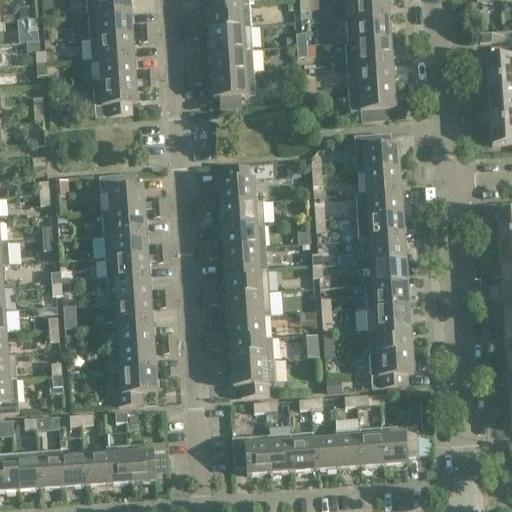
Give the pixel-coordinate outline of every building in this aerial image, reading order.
[(130,14),(129,0),(86,0),(87,17),(130,14)] [(205,0),(206,10),(241,8),(241,7),(249,6),(253,6),(252,0),(205,0)] [(343,0),(346,23),(388,20),(386,0),(343,0)] [(300,15),(310,15),(309,2),(299,2),(300,15)] [(250,30),(249,6),(241,7),(241,8),(206,10),(208,33),(250,30)] [(52,7),(42,8),(43,20),(53,19),(52,7)] [(33,10),(19,11),(20,22),(34,21),(33,10)] [(132,38),(130,14),(87,17),(89,41),(132,38)] [(388,20),(346,23),(347,46),(390,43),(388,20)] [(27,35),(37,34),(36,22),(26,23),(27,35)] [(184,34),(198,33),(198,24),(184,25),(184,34)] [(155,36),(154,27),(140,28),(141,37),(155,36)] [(209,55),(244,53),(252,52),(250,30),(208,33),(209,55)] [(199,42),(198,33),(184,34),(185,43),(199,42)] [(511,43),(511,33),(502,34),(503,44),(511,43)] [(491,44),(503,44),(502,34),(491,35),(491,44)] [(491,44),(491,35),(479,36),(479,45),(491,44)] [(141,37),(141,46),(156,45),(155,36),(141,37)] [(305,37),(295,38),(296,49),(306,49),(305,37)] [(89,41),(91,64),(98,64),(133,61),(132,38),(89,41)] [(390,43),(347,46),(345,46),(346,69),(356,68),(391,66),(390,43)] [(297,61),(307,61),(306,49),(296,49),(297,61)] [(244,53),(209,55),(211,77),(253,74),(252,52),(244,53)] [(45,55),(35,56),(36,67),(46,67),(45,55)] [(511,80),(511,57),(485,60),(487,82),(511,80)] [(135,84),(135,83),(133,61),(98,64),(100,85),(100,86),(135,84)] [(393,88),(391,66),(356,68),(358,90),(393,88)] [(37,79),(47,78),(46,67),(36,67),(37,79)] [(188,79),(202,78),(201,70),(187,71),(188,79)] [(158,81),(157,73),(143,74),(144,82),(158,81)] [(253,74),(211,77),(212,101),(219,101),(219,113),(241,111),(240,99),(247,99),(255,98),(253,74)] [(202,87),(202,78),(188,79),(188,88),(202,87)] [(511,80),(487,82),(488,104),(511,102),(511,80)] [(100,85),(92,85),(95,121),(131,119),(130,107),(136,106),(135,90),(144,89),(145,91),(159,90),(158,81),(144,82),(135,83),(135,84),(100,86),(100,85)] [(315,93),(314,82),(304,82),(305,94),(315,93)] [(395,111),(393,88),(358,90),(348,91),(350,114),(360,114),(360,126),(389,124),(388,112),(395,111)] [(305,94),(306,106),(316,105),(315,93),(305,94)] [(42,100),(32,101),(33,113),(43,112),(42,100)] [(511,124),(511,102),(488,104),(490,126),(511,124)] [(34,125),(44,124),(43,112),(33,113),(34,125)] [(59,114),(49,115),(50,124),(60,124),(59,114)] [(511,124),(490,126),(491,148),(511,146),(511,124)] [(391,149),(390,137),(353,140),(356,175),(364,174),(364,175),(399,173),(397,149),(391,149)] [(46,176),(45,161),(32,161),(33,176),(46,176)] [(311,178),(321,177),(321,166),(311,166),(311,178)] [(224,183),(218,184),(220,206),(255,204),(252,169),(223,171),(224,183)] [(400,194),(399,173),(364,175),(365,196),(400,194)] [(167,211),(166,202),(152,203),(152,205),(143,206),(142,189),(136,190),(135,177),(99,180),(99,193),(107,193),(109,214),(144,212),(144,213),(153,212),(167,211)] [(321,177),(311,178),(312,190),(322,189),(321,177)] [(278,192),(277,178),(254,179),(255,194),(278,192)] [(49,196),(48,184),(38,185),(39,197),(49,196)] [(365,196),(355,197),(357,221),(367,220),(402,218),(400,194),(365,196)] [(39,197),(40,209),(50,208),(49,196),(39,197)] [(211,208),(210,199),(196,200),(196,209),(211,208)] [(262,204),(255,204),(220,206),(221,230),(256,228),(264,228),(262,204)] [(196,209),(197,218),(211,217),(211,208),(196,209)] [(154,221),(168,220),(167,211),(153,212),(154,221)] [(324,223),(324,211),(314,212),(314,224),(324,223)] [(109,214),(100,215),(102,238),(145,236),(144,213),(144,212),(109,214)] [(511,236),(511,214),(496,215),(497,237),(511,236)] [(367,220),(357,221),(358,243),(368,242),(403,240),(402,218),(367,220)] [(314,224),(315,236),(325,235),(324,223),(314,224)] [(256,228),(221,230),(223,252),(258,250),(265,249),(264,228),(256,228)] [(51,230),(41,231),(42,243),(52,242),(51,230)] [(147,258),(145,236),(102,238),(103,261),(147,258)] [(511,236),(497,237),(499,259),(511,258),(511,236)] [(405,263),(403,240),(368,242),(370,265),(405,263)] [(43,254),(53,254),(52,242),(42,243),(43,254)] [(1,269),(9,268),(7,244),(0,244),(0,267),(1,268),(1,269)] [(214,253),(213,245),(199,246),(200,254),(214,253)] [(170,256),(170,248),(155,249),(156,257),(170,256)] [(258,250),(223,252),(224,275),(259,273),(267,272),(265,249),(258,250)] [(200,254),(200,263),(214,262),(214,253),(200,254)] [(148,280),(147,265),(157,264),(157,266),(171,265),(170,256),(156,257),(147,258),(103,261),(105,283),(113,283),(148,280)] [(321,269),(320,257),(310,258),(311,269),(321,269)] [(511,258),(499,259),(501,281),(511,280),(511,258)] [(407,286),(405,263),(370,265),(372,288),(407,286)] [(311,269),(312,281),(322,280),(321,269),(311,269)] [(226,298),(269,295),(267,272),(259,273),(224,275),(226,298)] [(60,274),(50,275),(51,287),(61,286),(60,274)] [(113,283),(115,307),(150,304),(148,280),(113,283)] [(502,302),(511,301),(511,280),(501,281),(502,302)] [(51,287),(52,299),(62,298),(61,286),(51,287)] [(408,309),(407,286),(372,288),(364,289),(366,312),(408,309)] [(202,291),(203,300),(217,299),(216,290),(202,291)] [(159,294),(159,303),(173,302),(173,293),(159,294)] [(228,321),(263,319),(270,319),(269,295),(226,298),(228,321)] [(217,308),(217,299),(203,300),(203,309),(217,308)] [(503,324),(511,323),(511,301),(502,302),(503,324)] [(173,302),(159,303),(160,312),(174,311),(173,302)] [(330,315),(330,303),(319,303),(320,315),(330,315)] [(117,329),(152,327),(150,304),(115,307),(117,329)] [(375,334),(410,332),(408,309),(366,312),(367,335),(375,334)] [(320,315),(321,327),(331,326),(330,315),(320,315)] [(228,321),(229,343),(264,341),(263,319),(228,321)] [(58,321),(48,322),(48,333),(58,333),(58,321)] [(505,346),(511,345),(511,323),(503,324),(505,346)] [(118,352),(153,350),(152,327),(117,329),(118,352)] [(375,334),(367,335),(369,357),(376,357),(411,354),(410,332),(375,334)] [(49,345),(59,345),(58,333),(48,333),(49,345)] [(205,337),(206,345),(220,344),(219,336),(205,337)] [(318,360),(316,338),(305,339),(306,361),(318,360)] [(162,349),(176,347),(176,339),(162,340),(162,349)] [(229,343),(231,366),(273,363),(272,340),(264,341),(229,343)] [(221,353),(220,344),(206,345),(207,354),(221,353)] [(176,347),(162,349),(163,357),(177,356),(176,347)] [(323,349),(323,361),(333,360),(333,348),(323,349)] [(120,374),(155,372),(153,350),(118,352),(120,374)] [(407,378),(413,378),(411,354),(376,357),(369,357),(371,393),(408,390),(407,378)] [(52,378),(62,378),(60,355),(42,357),(42,367),(51,366),(52,378)] [(15,358),(7,359),(0,359),(0,381),(16,381),(15,358)] [(239,389),(240,401),(268,400),(267,387),(275,387),(273,363),(231,366),(232,390),(239,389)] [(208,377),(222,376),(222,367),(207,368),(208,377)] [(164,371),(165,380),(179,379),(178,370),(164,371)] [(120,374),(121,397),(117,397),(118,410),(142,408),(141,396),(156,395),(155,372),(120,374)] [(52,390),(62,390),(62,378),(52,378),(52,390)] [(0,418),(19,417),(16,381),(0,381),(0,418)] [(341,395),(340,383),(325,384),(326,396),(341,395)] [(368,399),(356,400),(356,410),(368,409),(379,408),(378,398),(368,399)] [(344,401),(345,410),(356,410),(356,400),(344,401)] [(323,412),(322,402),(310,403),(311,413),(323,412)] [(298,404),(299,414),(311,413),(310,403),(298,404)] [(276,405),(264,406),(265,416),(277,415),(276,405)] [(253,417),(265,416),(264,406),(253,407),(253,417)] [(302,423),(323,422),(322,413),(301,414),(302,423)] [(127,426),(126,416),(114,416),(115,426),(127,426)] [(93,428),(93,418),(81,419),(82,429),(93,428)] [(69,419),(70,429),(82,429),(81,419),(69,419)] [(137,419),(129,420),(129,428),(138,428),(137,419)] [(48,431),(47,421),(35,422),(36,432),(48,431)] [(429,421),(420,421),(421,436),(430,435),(429,421)] [(24,423),(24,433),(36,432),(35,422),(24,423)] [(356,423),(335,425),(335,434),(336,441),(338,472),(361,470),(359,440),(358,432),(357,432),(356,423)] [(13,440),(12,424),(0,424),(0,431),(1,440),(13,440)] [(381,431),(381,438),(383,468),(407,467),(406,461),(418,460),(416,428),(381,431)] [(381,431),(358,432),(359,440),(361,470),(383,468),(381,438),(381,431)] [(313,435),(290,437),(292,475),(315,473),(313,443),(313,435)] [(290,437),(268,439),(268,446),(267,446),(270,476),(292,475),(290,437)] [(268,439),(231,441),(234,473),(246,472),(246,478),(270,476),(267,446),(268,446),(268,439)] [(315,473),(338,472),(336,441),(313,443),(315,473)] [(152,446),(129,448),(131,486),(155,484),(154,479),(166,478),(164,453),(153,454),(152,446)] [(106,450),(106,457),(108,487),(131,486),(129,448),(106,450)] [(63,491),(61,460),(60,453),(38,454),(40,492),(63,491)] [(17,494),(40,492),(38,454),(15,456),(17,494)] [(0,456),(0,494),(17,494),(15,456),(0,456)] [(86,489),(108,487),(106,457),(84,459),(86,489)] [(63,491),(86,489),(84,459),(61,460),(63,491)]
